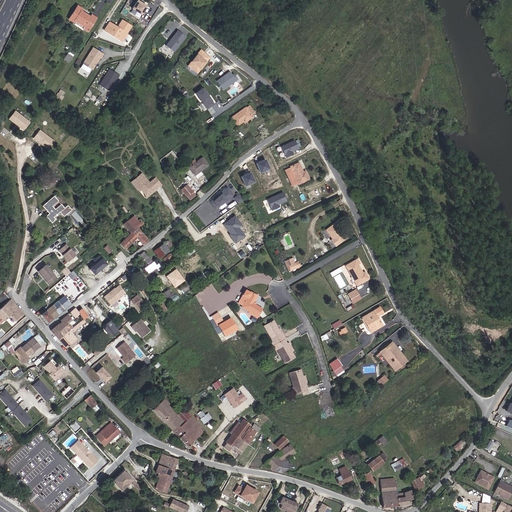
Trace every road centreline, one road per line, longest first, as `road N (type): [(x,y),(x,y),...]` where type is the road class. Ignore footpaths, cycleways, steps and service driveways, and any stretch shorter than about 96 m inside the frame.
road 1 (residential): [(484,420),(480,399),(396,301),(302,117)]
road 2 (residential): [(45,328),(302,117)]
road 3 (residential): [(143,435),(205,463),(294,482),(375,511)]
road 4 (residential): [(302,117),(201,40),(164,0)]
road 5 (residential): [(45,328),(143,435)]
road 6 (track): [(0,149),(21,227),(8,288)]
